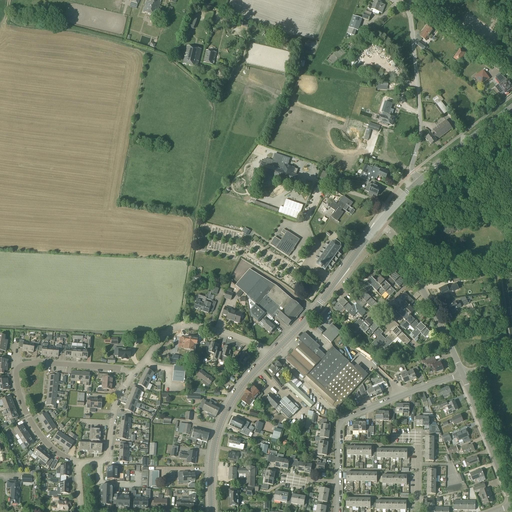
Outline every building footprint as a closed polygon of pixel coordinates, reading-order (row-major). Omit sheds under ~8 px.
[(146,0),(143,13),(155,17),(160,0),(146,0)] [(382,3),(375,0),(371,10),(382,14),(385,6),(382,4),(382,3)] [(362,19),(368,21),(371,14),(368,13),(367,14),(364,13),(362,19)] [(354,30),(356,31),(357,31),(362,19),(356,17),(353,16),(347,34),(353,36),(354,30)] [(188,28),(192,30),(193,30),(197,20),(192,18),(188,27),(188,28)] [(420,33),(418,35),(422,39),(426,41),(428,38),(429,39),(430,39),(432,37),(432,35),(430,34),(433,31),(426,26),(421,34),(420,33)] [(417,46),(424,50),(426,46),(420,42),(417,46)] [(197,68),(201,50),(187,47),(182,65),(197,68)] [(459,63),(465,54),(460,50),(454,59),(459,63)] [(206,51),(203,63),(213,65),(216,53),(206,51)] [(483,71),(475,77),(479,83),(487,77),(483,71)] [(499,84),(498,85),(500,87),(499,87),(502,90),(499,92),(502,96),(505,94),(507,94),(508,93),(508,92),(511,88),(511,85),(509,83),(508,83),(507,81),(506,82),(505,80),(506,79),(499,74),(495,77),(496,78),(500,83),(499,84)] [(443,116),(448,112),(437,97),(433,100),(437,105),(435,106),(443,116)] [(392,125),(394,118),(391,117),(392,114),(394,110),(389,109),(388,113),(389,113),(388,116),(387,118),(381,116),(379,121),(386,123),(392,125)] [(445,121),(433,130),(434,133),(432,135),(431,134),(426,138),(431,145),(436,141),(436,140),(439,138),(439,139),(452,129),(445,121)] [(295,176),(296,172),(297,170),(294,169),(284,165),(284,166),(279,164),(279,161),(281,162),(282,157),(274,154),(273,160),(274,160),(273,161),(272,161),(267,160),(267,162),(263,161),(263,162),(262,162),(261,165),(261,164),(258,171),(267,174),(266,175),(274,178),(274,177),(281,180),(282,179),(288,181),(288,182),(295,184),(298,177),(295,176)] [(370,179),(374,180),(374,178),(376,179),(378,176),(385,180),(388,173),(381,170),(380,170),(374,167),(374,168),(372,167),(372,169),(365,165),(362,171),(361,175),(359,178),(363,179),(364,177),(370,180),(370,179)] [(372,186),(369,184),(365,191),(369,193),(368,195),(371,197),(373,194),(376,196),(377,194),(378,194),(379,192),(379,191),(380,189),(376,187),(377,185),(374,183),(372,186)] [(352,204),(343,197),(337,205),(333,202),(329,208),(335,212),(331,218),(337,222),(343,213),(340,211),(342,209),(345,211),(349,207),(349,208),(352,204)] [(278,212),(298,218),(303,205),(286,199),(283,207),(280,206),(278,212)] [(245,228),(241,232),(243,234),(246,236),(247,236),(250,232),(245,228)] [(285,236),(281,241),(275,237),(270,245),(276,248),(288,256),(292,251),(295,245),(296,244),(299,240),(283,230),(281,233),(285,235),(285,236)] [(325,244),(325,245),(323,249),(322,248),(322,249),(320,253),(319,252),(319,253),(316,257),(315,258),(316,258),(315,259),(318,261),(316,264),(319,267),(321,269),(322,269),(325,271),(327,267),(331,270),(331,269),(332,268),(334,264),(335,264),(335,263),(337,260),(338,261),(338,260),(340,256),(341,256),(341,255),(338,253),(340,249),(341,249),(341,248),(340,245),(341,245),(341,244),(340,245),(336,242),(336,241),(335,241),(335,242),(332,242),(331,242),(330,241),(328,244),(327,245),(326,244),(325,244)] [(272,318),(275,315),(281,320),(280,321),(283,323),(284,322),(288,326),(294,319),(293,319),(302,309),(275,285),(275,286),(249,270),(235,286),(246,295),(272,318)] [(385,282),(390,287),(395,282),(399,287),(404,282),(394,273),(385,282)] [(378,280),(376,283),(386,292),(390,297),(395,292),(390,287),(385,282),(382,279),(382,278),(380,276),(377,280),(378,280)] [(367,292),(372,288),(376,283),(371,278),(362,288),(367,292)] [(376,283),(372,288),(381,297),(386,292),(376,283)] [(446,294),(453,291),(453,292),(459,289),(456,284),(450,287),(451,288),(448,289),(446,286),(439,290),(442,296),(446,294)] [(208,292),(206,295),(208,296),(203,312),(208,314),(209,310),(212,312),(215,303),(209,300),(211,293),(216,295),(218,289),(212,287),(210,293),(208,292)] [(230,300),(233,294),(226,292),(224,298),(230,300)] [(366,293),(365,294),(356,303),(361,308),(366,303),(373,310),(378,305),(366,294),(366,293)] [(405,302),(409,307),(414,302),(404,293),(400,298),(405,302)] [(196,303),(194,308),(203,312),(208,296),(206,295),(205,298),(201,297),(200,301),(196,299),(195,302),(196,303)] [(258,322),(261,319),(266,314),(249,299),(248,300),(251,316),(258,322)] [(347,313),(352,308),(343,299),(333,308),(338,313),(343,308),(347,313)] [(409,307),(405,302),(391,317),(396,321),(400,317),(409,307)] [(451,312),(452,314),(454,315),(455,314),(456,313),(455,310),(461,307),(459,304),(458,302),(456,304),(455,303),(452,304),(452,305),(448,307),(450,310),(449,310),(450,312),(450,311),(451,312)] [(366,312),(361,308),(356,303),(352,308),(347,313),(352,317),(356,313),(361,317),(366,312)] [(238,323),(242,314),(230,310),(231,309),(225,307),(223,314),(228,316),(227,319),(238,323)] [(412,309),(409,307),(400,317),(405,321),(410,316),(414,312),(414,313),(416,311),(413,308),(412,309)] [(410,316),(405,321),(400,326),(405,331),(410,326),(415,330),(419,325),(410,316)] [(360,329),(364,334),(373,324),(371,322),(372,321),(369,318),(367,320),(364,324),(360,329)] [(264,319),(261,321),(259,324),(270,334),(271,333),(273,331),(272,331),(275,328),(268,322),(264,319)] [(356,333),(360,329),(364,324),(359,319),(356,322),(350,329),(355,334),(356,333)] [(373,324),(364,334),(369,338),(374,333),(378,338),(380,336),(381,336),(383,333),(373,324)] [(421,324),(419,325),(415,330),(411,333),(411,334),(409,336),(414,341),(421,333),(426,338),(430,333),(421,324)] [(340,333),(332,325),(322,336),(330,343),(340,333)] [(405,338),(406,338),(396,328),(387,338),(392,342),(396,338),(403,344),(404,344),(407,341),(405,338)] [(294,352),(286,361),(305,378),(303,380),(332,406),(332,405),(336,409),(350,395),(356,388),(365,378),(368,375),(357,365),(354,368),(348,363),(332,348),(333,348),(332,347),(325,356),(318,349),(320,347),(304,333),(298,340),(300,342),(298,343),(300,346),(297,349),(294,352)] [(385,340),(381,336),(380,336),(378,338),(371,345),(376,349),(381,345),(385,349),(392,342),(387,338),(385,340)] [(179,338),(178,348),(182,349),(190,351),(189,353),(193,354),(194,351),(195,345),(196,345),(197,345),(198,341),(196,341),(196,340),(192,340),(192,339),(188,339),(183,338),(179,338)] [(213,358),(217,360),(219,353),(216,352),(218,346),(211,343),(208,352),(214,354),(213,358)] [(56,348),(53,348),(52,357),(57,357),(58,349),(61,349),(61,346),(61,345),(60,345),(57,345),(56,345),(56,346),(56,348)] [(222,354),(219,353),(217,360),(221,361),(223,356),(229,358),(230,357),(230,356),(230,355),(231,349),(224,347),(222,354)] [(114,349),(114,351),(118,352),(118,358),(122,358),(122,360),(127,360),(127,358),(130,358),(130,357),(131,357),(131,353),(130,353),(130,350),(122,350),(122,349),(114,349)] [(243,366),(250,357),(244,353),(239,358),(237,356),(232,362),(236,365),(238,362),(243,366)] [(178,356),(172,355),(172,357),(169,357),(168,363),(177,364),(177,362),(180,362),(181,356),(178,356)] [(435,361),(429,363),(431,367),(431,368),(433,368),(436,373),(443,370),(440,362),(436,364),(435,361)] [(281,366),(277,362),(269,369),(274,374),(277,372),(277,371),(281,366)] [(174,367),(172,379),(172,381),(183,383),(185,368),(174,367)] [(415,370),(407,373),(410,382),(416,379),(414,375),(419,373),(417,368),(414,369),(415,370)] [(143,375),(151,379),(154,374),(145,369),(143,375)] [(201,379),(203,381),(201,383),(207,387),(212,380),(201,371),(196,377),(200,380),(201,379)] [(48,382),(58,382),(58,374),(55,373),(54,376),(49,376),(48,382)] [(410,382),(407,373),(399,377),(398,375),(395,376),(398,382),(402,380),(404,384),(410,382)] [(102,380),(102,384),(111,385),(112,378),(105,378),(105,375),(98,374),(98,377),(99,377),(98,380),(102,380)] [(140,380),(149,384),(151,379),(143,375),(140,380)] [(273,377),(271,379),(277,385),(280,389),(282,387),(279,384),(273,377)] [(149,384),(140,380),(138,385),(146,389),(149,384)] [(288,380),(284,384),(287,387),(286,389),(288,390),(290,390),(310,408),(313,405),(298,391),(299,390),(288,380)] [(379,387),(373,389),(376,397),(382,395),(381,391),(385,389),(383,383),(378,385),(379,387)] [(111,385),(102,384),(102,389),(97,389),(96,392),(104,393),(104,390),(111,390),(111,385)] [(370,400),(376,397),(373,389),(365,392),(362,385),(359,389),(360,393),(362,398),(369,396),(370,400)] [(244,394),(245,394),(253,400),(260,394),(253,387),(250,390),(248,389),(244,394)] [(130,394),(139,397),(141,392),(132,388),(130,394)] [(444,399),(448,397),(452,396),(450,390),(449,390),(448,388),(441,391),(438,392),(439,396),(443,394),(443,396),(444,399)] [(139,397),(130,394),(128,399),(137,403),(139,397)] [(244,406),(246,404),(249,406),(253,400),(245,394),(240,400),(243,402),(241,404),(244,406)] [(272,394),(266,400),(275,409),(278,406),(281,410),(280,411),(289,419),(292,415),(293,416),(298,410),(285,397),(280,403),(277,399),(277,398),(275,397),(274,397),(272,394)] [(1,400),(3,405),(12,402),(10,397),(1,400)] [(101,400),(87,399),(86,405),(90,405),(90,408),(100,409),(101,400)] [(126,405),(135,408),(137,403),(128,399),(126,405)] [(51,409),(55,409),(56,401),(46,400),(46,406),(51,406),(51,409)] [(210,401),(209,403),(206,402),(204,406),(217,413),(219,408),(215,406),(216,404),(210,401)] [(3,405),(5,410),(14,407),(12,402),(3,405)] [(447,408),(448,410),(447,410),(448,414),(453,413),(452,412),(458,410),(457,409),(458,409),(457,406),(456,407),(454,402),(449,404),(450,407),(447,408)] [(135,408),(126,405),(124,410),(133,413),(135,408)] [(391,409),(391,414),(394,414),(403,414),(403,405),(396,405),(396,409),(391,409)] [(403,405),(403,414),(403,417),(411,417),(414,417),(414,406),(411,406),(411,407),(409,406),(409,405),(403,405)] [(217,413),(204,406),(201,411),(208,414),(207,415),(214,419),(217,413)] [(5,410),(7,416),(16,412),(14,407),(5,410)] [(16,412),(7,416),(9,421),(10,420),(13,419),(18,418),(16,412)] [(305,429),(310,430),(313,413),(308,412),(305,429)] [(382,421),(382,413),(376,412),(376,417),(374,417),(374,421),(382,421)] [(41,423),(49,418),(46,413),(37,418),(41,423)] [(389,413),(382,413),(382,421),(394,421),(394,414),(391,414),(389,414),(389,413)] [(423,414),(423,417),(422,426),(431,426),(431,422),(431,417),(433,417),(432,414),(423,414)] [(461,419),(460,416),(452,419),(449,420),(451,423),(453,422),(455,425),(463,422),(462,421),(463,421),(462,418),(461,419)] [(234,417),(232,422),(245,428),(247,428),(249,423),(242,420),(242,421),(234,417)] [(416,426),(422,426),(423,417),(414,417),(411,417),(411,422),(416,422),(416,426)] [(49,418),(41,423),(44,429),(52,423),(49,418)] [(321,432),(329,433),(330,426),(326,426),(327,420),(320,420),(320,425),(321,425),(321,432)] [(232,422),(230,426),(240,431),(239,433),(248,437),(249,433),(251,434),(252,432),(246,429),(247,428),(245,428),(232,422)] [(52,423),(44,429),(47,434),(56,428),(52,423)] [(188,435),(190,425),(184,424),(180,423),(178,433),(188,435)] [(350,431),(359,432),(359,423),(352,423),(352,427),(347,427),(347,435),(350,435),(350,431)] [(365,423),(359,423),(359,432),(367,432),(367,438),(370,438),(370,437),(370,433),(370,427),(365,427),(365,423)] [(17,435),(24,430),(21,425),(14,430),(17,435)] [(425,437),(425,443),(434,443),(434,440),(435,440),(435,431),(439,432),(437,427),(435,427),(435,429),(431,429),(431,426),(428,426),(428,431),(429,431),(429,437),(425,437)] [(191,428),(190,433),(207,438),(208,433),(191,428)] [(79,451),(90,452),(90,453),(101,454),(101,444),(96,444),(96,441),(99,441),(100,430),(91,429),(90,441),(91,441),(90,443),(79,442),(79,451)] [(24,430),(17,435),(20,439),(27,434),(24,430)] [(469,438),(466,430),(455,434),(458,441),(464,439),(464,440),(469,438)] [(58,444),(64,435),(59,432),(53,440),(58,444)] [(318,440),(324,441),(324,438),(329,439),(329,433),(321,432),(320,438),(318,438),(318,440)] [(190,433),(189,438),(195,440),(196,440),(201,441),(206,442),(207,438),(190,433)] [(448,434),(441,436),(444,443),(451,441),(449,437),(452,436),(451,433),(448,434)] [(27,434),(20,439),(23,444),(30,439),(27,434)] [(64,435),(58,444),(63,447),(69,439),(64,435)] [(239,446),(240,440),(230,437),(228,443),(239,446)] [(30,439),(23,444),(26,449),(33,443),(30,439)] [(69,439),(63,447),(68,451),(74,442),(69,439)] [(315,439),(314,442),(318,442),(319,442),(318,449),(327,450),(328,443),(324,443),(324,441),(318,440),(315,439)] [(128,450),(129,447),(131,447),(131,444),(120,442),(120,446),(119,446),(119,451),(128,452),(131,452),(131,450),(128,450)] [(261,445),(259,453),(267,454),(268,446),(261,445)] [(463,455),(474,451),(472,445),(468,446),(467,445),(461,447),(463,455)] [(32,454),(31,456),(35,460),(37,458),(42,451),(38,447),(32,454)] [(365,447),(365,456),(368,456),(368,457),(371,457),(371,451),(373,451),(373,447),(371,447),(371,448),(365,447)] [(327,450),(318,449),(318,455),(316,455),(316,457),(322,458),(322,456),(326,456),(327,450)] [(401,450),(401,459),(404,459),(404,460),(407,460),(407,454),(409,454),(409,449),(407,449),(407,450),(401,450)] [(377,461),(377,458),(380,458),(380,460),(383,460),(383,458),(383,450),(377,450),(377,454),(373,454),(373,461),(377,461)] [(42,451),(37,458),(35,460),(37,462),(39,459),(41,461),(47,454),(42,451)] [(275,468),(281,469),(283,460),(274,458),(275,457),(276,452),(270,451),(269,456),(272,456),(271,462),(276,463),(275,468)] [(179,455),(179,458),(187,459),(186,463),(194,464),(195,464),(196,460),(195,460),(196,453),(188,452),(187,454),(183,454),(183,455),(179,455)] [(228,458),(227,461),(237,463),(238,461),(238,460),(239,454),(229,452),(228,458)] [(47,454),(41,461),(45,465),(51,458),(47,454)] [(467,467),(479,463),(478,460),(478,459),(477,459),(476,456),(464,461),(467,467)] [(317,465),(316,471),(317,471),(318,470),(319,470),(324,471),(325,465),(321,464),(322,462),(325,463),(325,460),(319,459),(319,462),(317,462),(317,465)] [(291,461),(283,460),(281,469),(288,470),(288,466),(293,466),(294,461),(291,460),(291,461)] [(20,472),(28,472),(28,469),(22,469),(18,461),(16,463),(20,472)] [(298,472),(304,473),(305,464),(297,463),(297,461),(294,461),(293,466),(298,467),(298,472)] [(314,466),(305,464),(304,473),(310,474),(311,470),(316,471),(317,465),(314,464),(314,466)] [(246,474),(246,477),(246,486),(255,488),(255,468),(246,466),(246,470),(236,469),(229,469),(229,480),(236,480),(236,474),(246,474)] [(427,470),(427,476),(436,476),(436,473),(437,473),(437,470),(431,470),(431,468),(426,468),(426,470),(427,470)] [(265,478),(274,479),(275,473),(271,472),(271,470),(266,469),(265,478)] [(472,481),(477,479),(479,483),(485,480),(481,469),(469,474),(470,476),(468,477),(469,481),(471,480),(472,481)] [(187,472),(183,472),(183,484),(188,484),(188,482),(194,482),(194,474),(187,474),(187,472)] [(376,473),(371,473),(371,482),(374,482),(374,483),(377,483),(377,477),(379,477),(379,473),(376,473)] [(400,476),(400,484),(404,485),(404,486),(406,486),(406,479),(408,479),(408,475),(406,475),(406,476),(400,476)] [(274,479),(265,478),(263,486),(262,486),(261,489),(268,490),(268,485),(273,486),(274,479)] [(7,482),(7,488),(11,488),(10,498),(9,498),(9,503),(10,503),(10,504),(11,504),(11,505),(12,505),(12,504),(18,504),(19,499),(17,499),(18,487),(20,487),(20,482),(7,482)] [(100,486),(99,506),(101,506),(101,507),(104,507),(104,506),(105,506),(105,505),(111,506),(111,503),(112,488),(112,486),(100,486)] [(319,495),(328,497),(329,490),(325,489),(325,487),(319,486),(319,489),(320,489),(319,495)] [(245,496),(253,497),(254,489),(247,488),(245,496)] [(477,493),(480,492),(481,494),(484,505),(492,502),(490,496),(491,495),(491,494),(489,489),(486,490),(485,488),(474,491),(475,492),(475,493),(476,493),(477,493)] [(229,490),(229,494),(229,507),(238,507),(238,494),(238,490),(229,490)] [(131,492),(131,499),(133,499),(133,508),(140,509),(140,498),(135,498),(135,492),(131,492)] [(140,498),(140,509),(147,509),(147,499),(149,499),(150,492),(145,492),(145,498),(140,498)] [(280,502),(282,493),(275,492),(275,494),(275,496),(272,496),(271,502),(274,502),(274,501),(280,502)] [(288,494),(282,493),(280,502),(286,503),(286,504),(288,505),(290,499),(287,498),(288,494)] [(290,499),(288,505),(291,505),(291,504),(297,505),(299,496),(292,495),(292,499),(290,499)] [(327,503),(328,497),(319,495),(318,501),(316,501),(316,503),(322,504),(323,502),(327,503)] [(112,503),(112,505),(116,505),(115,508),(128,508),(129,497),(128,497),(115,496),(114,496),(114,498),(113,498),(112,503)] [(181,499),(181,501),(176,501),(176,508),(180,508),(180,510),(192,510),(193,506),(197,506),(197,497),(188,496),(188,499),(181,499)] [(305,497),(299,496),(297,505),(303,506),(303,508),(306,508),(307,502),(304,502),(305,497)] [(370,499),(365,499),(364,508),(368,508),(368,509),(370,509),(370,503),(373,503),(373,498),(370,498),(370,499)] [(406,502),(400,502),(400,511),(404,511),(406,511),(406,509),(408,509),(408,505),(408,501),(406,501),(406,502)] [(58,502),(58,507),(53,507),(52,511),(58,511),(58,510),(67,511),(67,506),(70,507),(71,503),(58,502)] [(322,507),(322,504),(316,503),(316,505),(317,506),(316,511),(315,511),(325,511),(326,507),(322,507)]
